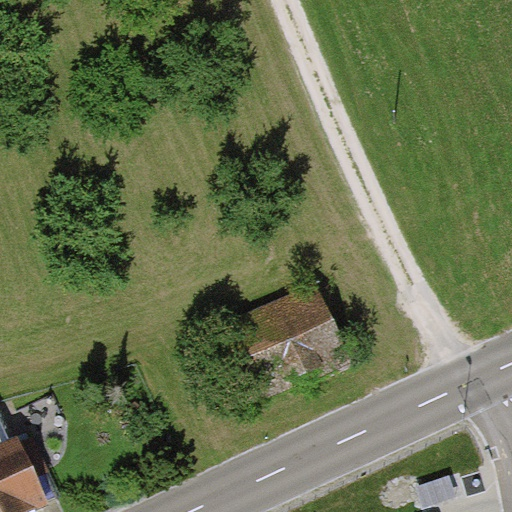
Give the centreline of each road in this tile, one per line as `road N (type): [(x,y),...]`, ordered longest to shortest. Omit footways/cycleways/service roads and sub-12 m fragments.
road 1 (track): [(283,0),(398,268),(465,387)]
road 2 (tertiary): [(197,511),(493,375)]
